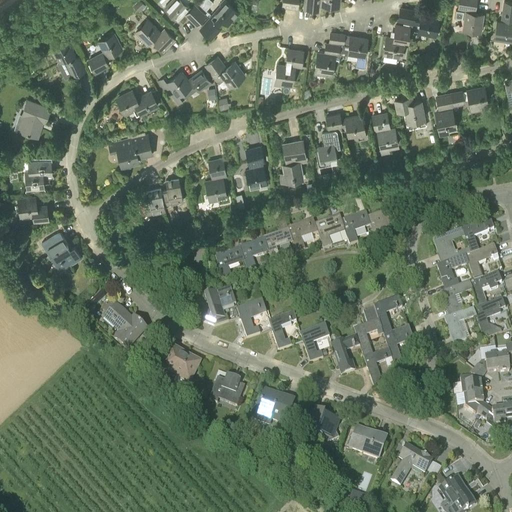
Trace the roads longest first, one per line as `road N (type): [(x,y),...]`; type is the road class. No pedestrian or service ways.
road 1 (residential): [(496,476),(442,434),(176,328),(111,268),(81,219)]
road 2 (residential): [(81,219),(173,158),(289,114),(511,64)]
road 3 (residential): [(81,219),(70,175),(76,125),(98,91),(124,73),(394,0)]
road 4 (track): [(0,247),(157,392),(340,511)]
road 5 (residential): [(190,269),(195,249),(211,238),(404,176)]
road 6 (residential): [(419,403),(432,350),(411,242),(432,203)]
